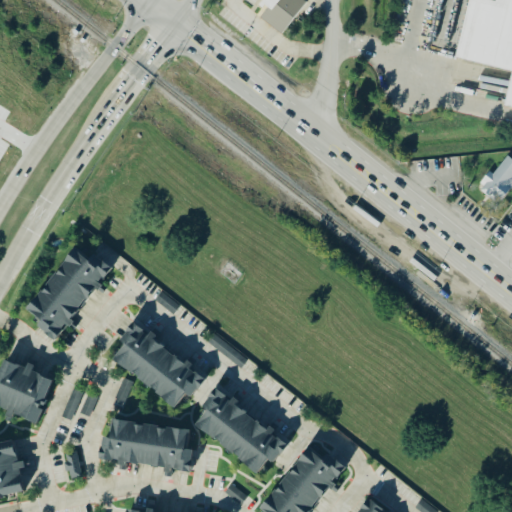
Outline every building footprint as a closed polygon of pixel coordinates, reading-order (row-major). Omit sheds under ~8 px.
[(260,18),(281,36),(307,4),(302,0),(265,0),(260,7),(265,11),(260,18)] [(453,58),(467,0),(489,0),(493,1),(493,0),(511,0),(511,107),(502,105),(511,73),(453,58)] [(479,192),(506,158),(511,163),(511,186),(495,205),(479,192)] [(110,268),(90,254),(86,259),(72,249),(23,315),(57,340),(110,268)] [(108,358),(173,409),(184,396),(189,400),(204,381),(134,325),(108,358)] [(0,409),(6,412),(6,414),(34,425),(53,378),(6,358),(0,372),(0,409)] [(116,400),(126,403),(133,383),(123,379),(116,400)] [(63,418),(72,421),(82,392),(73,389),(63,418)] [(286,446),(218,392),(192,425),(256,475),(266,462),(271,465),(286,446)] [(87,398),(80,413),(90,417),(96,402),(87,398)] [(189,472),(191,451),(185,450),(187,432),(110,422),(107,438),(102,438),(99,461),(189,472)] [(0,498),(22,495),(15,448),(0,450),(0,498)] [(310,511),(343,468),(325,455),(320,460),(305,449),(258,511),(310,511)] [(82,477),(76,451),(64,454),(69,480),(82,477)] [(359,511),(384,511),(369,500),(359,511)]
